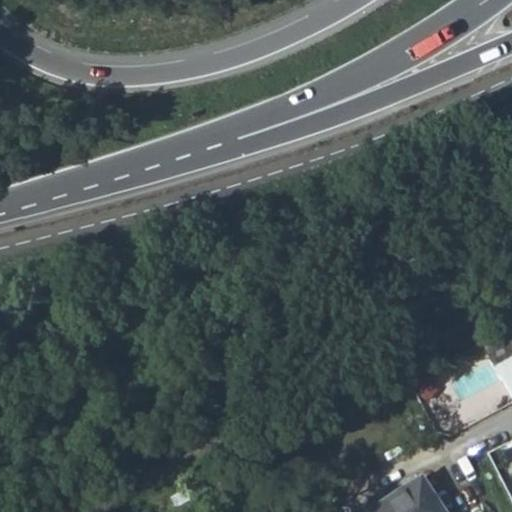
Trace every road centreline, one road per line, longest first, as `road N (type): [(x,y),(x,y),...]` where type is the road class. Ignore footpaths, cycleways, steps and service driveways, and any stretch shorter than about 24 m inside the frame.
road 1 (trunk): [(359,0),(259,52),(179,75),(101,79),(69,72),(0,35)]
road 2 (trunk): [(195,144),(243,148),(511,44)]
road 3 (trunk): [(195,144),(387,63),(486,0)]
road 4 (trunk): [(0,206),(195,144)]
